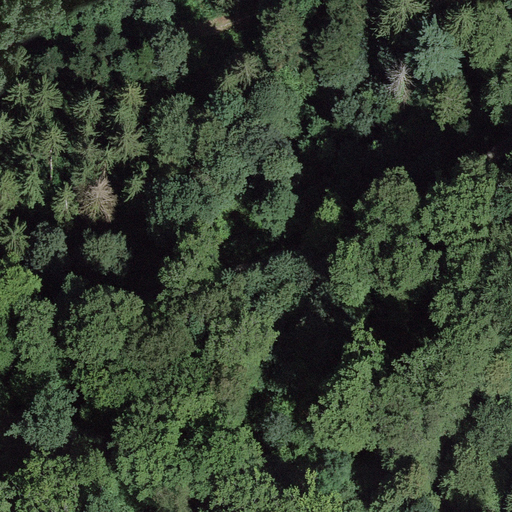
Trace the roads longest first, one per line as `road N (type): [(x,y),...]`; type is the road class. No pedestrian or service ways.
road 1 (track): [(511,138),(400,210),(138,300),(0,322)]
road 2 (track): [(289,0),(195,30),(67,44),(0,37)]
